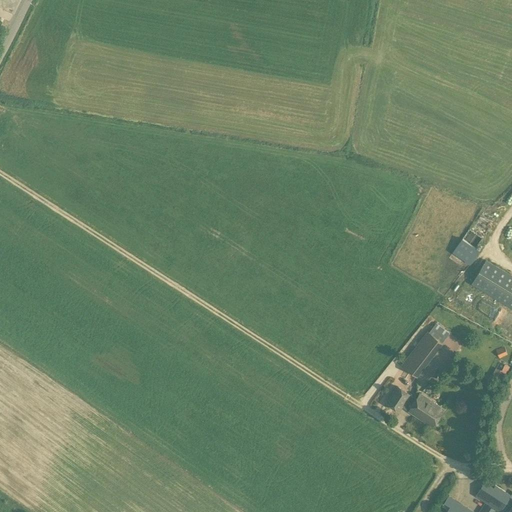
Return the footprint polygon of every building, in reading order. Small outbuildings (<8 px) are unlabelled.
[(453,253),(471,264),(480,250),(476,248),(483,237),(469,228),(453,253)] [(511,275),(486,260),(472,284),(511,308),(511,275)] [(433,326),(427,334),(402,367),(416,378),(441,344),(447,336),(433,326)] [(398,413),(403,406),(409,397),(397,389),(386,405),(398,413)] [(416,401),(409,397),(403,406),(410,411),(409,412),(432,428),(443,411),(419,396),(416,401)] [(484,482),(475,495),(500,511),(504,507),(509,510),(507,511),(511,511),(511,495),(495,485),(493,488),(484,482)] [(450,506),(445,511),(474,511),(449,495),(444,502),(450,506)] [(493,511),(495,510),(485,503),(479,511),(493,511)]
